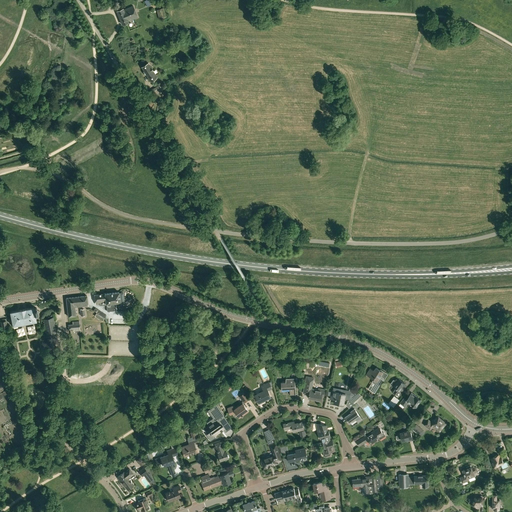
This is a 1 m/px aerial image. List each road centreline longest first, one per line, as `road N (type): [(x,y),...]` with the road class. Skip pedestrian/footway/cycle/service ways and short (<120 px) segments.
road 1 (primary): [(0,214),(198,259),(423,274)]
road 2 (tertiary): [(443,396),(358,342),(234,315),(158,283),(62,291)]
road 3 (unclassified): [(215,229),(406,245),(473,240),(511,227)]
road 4 (unclassified): [(215,229),(78,0)]
road 5 (residential): [(243,433),(291,408),(334,416),(347,447)]
